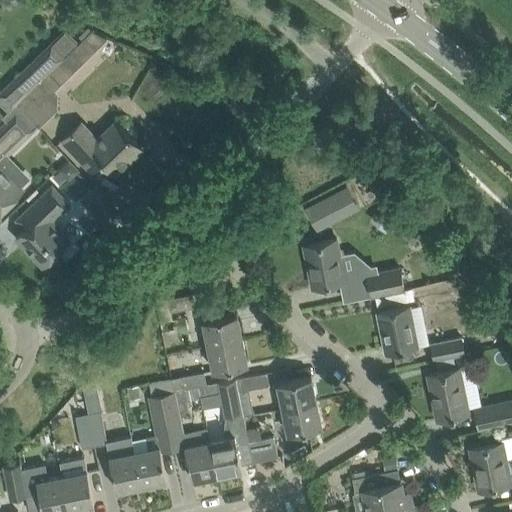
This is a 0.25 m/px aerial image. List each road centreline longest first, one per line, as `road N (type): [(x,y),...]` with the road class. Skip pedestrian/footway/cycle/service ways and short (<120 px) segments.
road 1 (residential): [(176,222),(383,16)]
road 2 (residential): [(388,404),(176,222)]
road 3 (residential): [(211,511),(260,497),(388,404)]
road 4 (residential): [(31,335),(74,323),(176,222)]
road 5 (tertiary): [(511,126),(383,16)]
road 6 (residential): [(456,511),(423,432),(388,404)]
